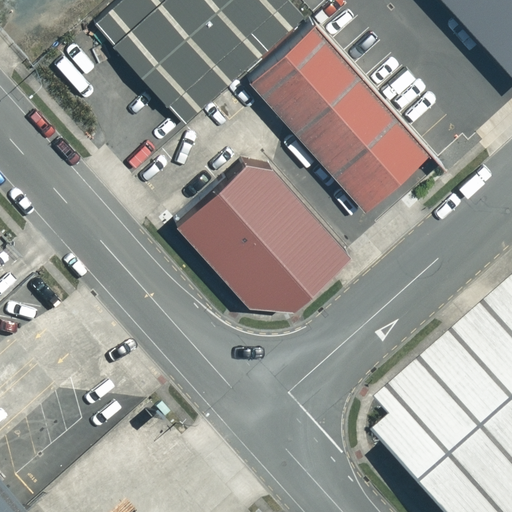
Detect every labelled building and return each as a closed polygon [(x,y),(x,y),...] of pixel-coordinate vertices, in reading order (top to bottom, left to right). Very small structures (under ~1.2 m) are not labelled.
[(299,11),(289,0),(109,0),(96,12),(185,112),(299,11)] [(511,0),(444,0),(511,73),(511,0)] [(425,142),(307,10),(240,69),(357,201),(425,142)] [(342,243),(262,153),(236,152),(168,215),(242,295),(281,297),(342,243)] [(511,511),(511,283),(380,402),(393,416),(376,432),(448,511),(511,511)]
